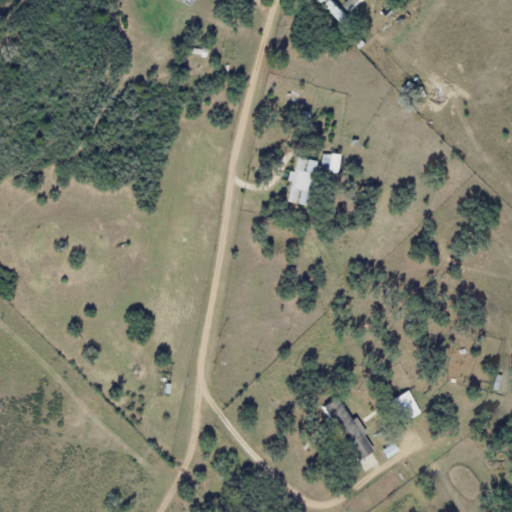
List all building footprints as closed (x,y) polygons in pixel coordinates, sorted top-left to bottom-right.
[(314,0),(337,24),(347,15),(333,0),(314,0)] [(340,155),(322,153),(319,170),(338,173),(340,155)] [(313,161),(295,156),(291,171),(290,171),(283,200),(294,203),(298,190),(305,191),(313,161)] [(388,400),(400,423),(420,413),(408,389),(388,400)] [(381,463),(353,418),(350,419),(336,397),(322,406),(364,473),(381,463)] [(397,451),(392,443),(380,450),(385,458),(397,451)]
